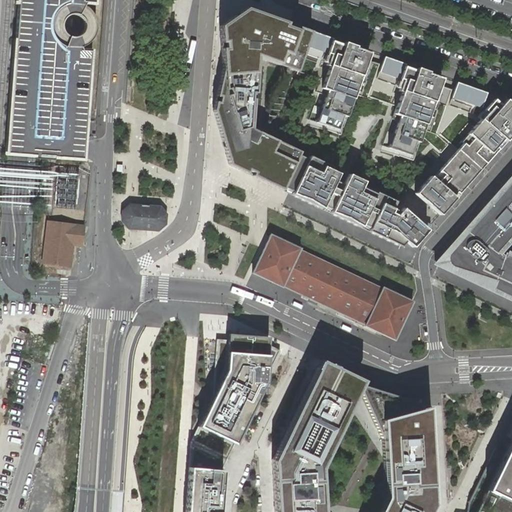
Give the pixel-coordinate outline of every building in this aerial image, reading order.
[(19,0),(8,152),(12,152),(19,153),(83,158),(83,153),(84,144),(90,51),(82,50),(80,46),(84,44),(87,42),(91,39),(94,33),(96,28),(95,19),(91,11),(88,8),(84,6),(85,2),(94,2),(94,0),(19,0)] [(298,155),(300,152),(246,124),(255,51),(277,60),(298,68),(305,45),(311,28),(284,18),(272,13),(244,3),(220,21),(220,39),(221,69),(213,111),(229,165),(275,187),(282,190),(298,155)] [(511,132),(511,106),(505,100),(457,83),(454,91),(438,85),(441,77),(384,58),(381,66),(365,60),(369,49),(354,44),(355,42),(343,38),(342,41),(331,38),(332,37),(312,30),(311,28),(305,45),(332,54),(321,85),(328,87),(315,126),(340,135),(359,80),(362,73),(377,78),(380,71),(406,81),(395,111),(402,113),(387,154),(411,162),(432,103),(433,100),(445,104),(448,95),(484,108),(478,115),(481,117),(462,140),(464,142),(432,178),(430,176),(415,193),(439,215),(511,132)] [(298,155),(282,190),(360,227),(401,246),(405,241),(412,246),(428,228),(405,207),(397,217),(392,214),(398,202),(361,185),(363,181),(348,174),(347,177),(338,173),(339,170),(309,156),(308,160),(298,155)] [(79,208),(81,179),(59,177),(57,206),(79,208)] [(495,280),(490,289),(511,299),(511,256),(507,254),(503,255),(499,251),(500,250),(511,236),(511,177),(510,179),(465,231),(467,233),(450,252),(449,254),(448,257),(448,260),(449,263),(451,265),(454,266),(495,280)] [(128,228),(158,231),(165,224),(166,214),(159,207),(130,205),(122,211),(121,221),(128,228)] [(47,221),(41,264),(71,267),(72,257),(73,246),(82,247),(84,235),(85,226),(47,221)] [(490,289),(495,280),(454,266),(451,265),(449,263),(448,260),(448,257),(449,254),(450,252),(467,233),(465,231),(436,263),(490,289)] [(270,234),(252,273),(282,287),(282,286),(300,249),(300,248),(270,234)] [(382,288),(300,249),(282,286),(365,324),(382,288)] [(365,324),(364,325),(395,339),(413,301),(382,287),(382,288),(365,324)] [(15,330),(13,337),(27,341),(29,334),(15,330)] [(268,335),(229,333),(223,371),(191,440),(226,457),(265,381),(266,375),(279,350),(268,344),(268,335)] [(5,346),(0,369),(0,439),(5,441),(22,350),(5,346)] [(321,511),(319,468),(354,399),(358,388),(352,385),(316,367),(272,460),(274,511),(428,511),(433,504),(429,407),(358,388),(382,441),(383,457),(385,497),(377,511),(321,511)] [(22,454),(27,428),(10,424),(4,450),(22,454)] [(511,425),(506,437),(511,439),(511,443),(489,493),(511,503),(511,425)] [(226,457),(191,440),(189,444),(185,468),(220,471),(226,457)] [(216,511),(220,471),(185,468),(182,511),(216,511)] [(511,511),(511,503),(489,493),(486,491),(476,511),(511,511)]
